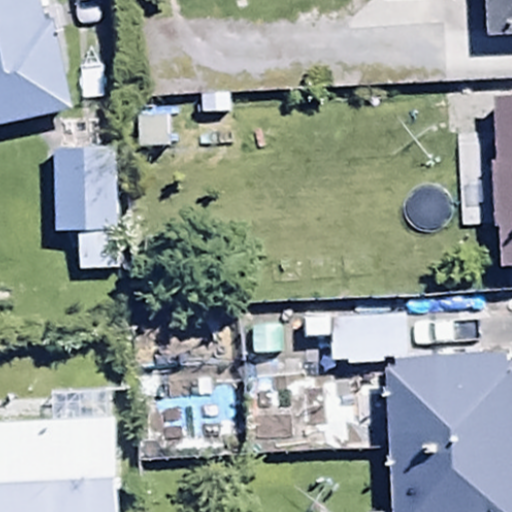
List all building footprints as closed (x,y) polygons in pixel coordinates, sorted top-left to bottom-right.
[(0,0),(0,132),(69,116),(42,0),(0,0)] [(319,0),(322,50),(454,42),(450,0),(319,0)] [(511,73),(490,73),(490,240),(511,239),(511,73)] [(119,277),(116,152),(56,154),(58,239),(81,238),(82,278),(119,277)] [(411,317),(410,278),(313,281),(314,320),(411,317)] [(511,313),(389,321),(399,511),(429,511),(511,507),(511,313)] [(0,385),(0,511),(116,509),(112,382),(0,385)]
